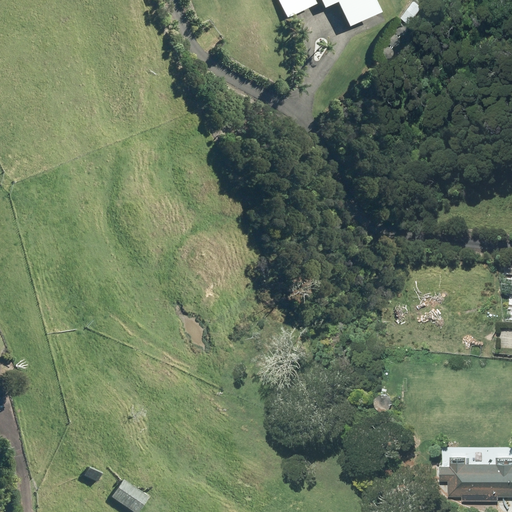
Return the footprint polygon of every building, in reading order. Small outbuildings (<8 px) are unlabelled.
[(379,10),(374,0),(320,0),(324,7),(336,1),(348,25),(379,10)] [(428,8),(418,0),(415,0),(403,16),(413,25),(428,8)] [(202,11),(198,1),(189,4),(192,14),(202,11)] [(422,444),(396,443),(395,464),(421,465),(422,444)] [(497,464),(466,464),(466,459),(451,459),(451,468),(441,468),(441,482),(450,482),(450,496),(464,497),(463,502),(499,502),(499,497),(511,496),(511,459),(498,459),(497,464)] [(98,475),(85,469),(81,478),(94,484),(98,475)] [(109,499),(128,511),(137,511),(146,499),(120,482),(109,499)]
